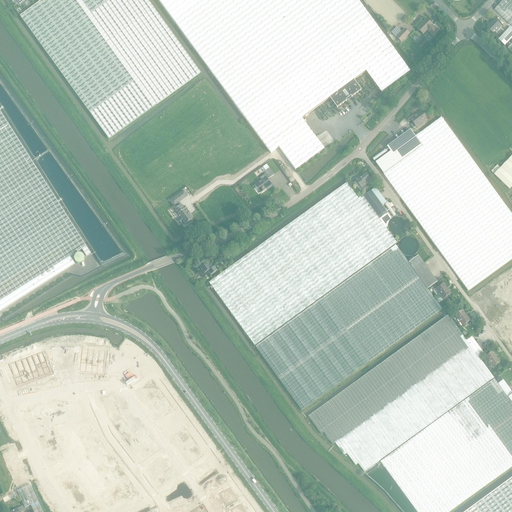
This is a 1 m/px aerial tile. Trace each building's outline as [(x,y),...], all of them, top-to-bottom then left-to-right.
[(41,0),(19,16),(108,139),(200,73),(147,0),(41,0)] [(158,0),(261,140),(262,140),(264,144),(270,153),(278,147),(281,151),(296,170),(324,149),(302,118),(330,98),(338,109),(347,102),(347,101),(351,98),(352,98),(362,91),(354,80),(366,72),(395,51),(357,0),(158,0)] [(511,0),(503,0),(494,10),(511,26),(511,43),(509,47),(508,48),(511,52),(511,0)] [(433,36),(438,31),(430,23),(426,19),(417,29),(423,34),(427,30),(433,36)] [(493,33),(500,25),(494,20),(491,23),(491,24),(487,28),(493,33)] [(401,42),(409,33),(404,29),(401,32),(396,27),(391,33),(401,42)] [(506,45),(509,47),(511,43),(511,27),(504,34),(499,40),(505,46),(506,45)] [(395,51),(366,72),(381,92),(381,93),(409,73),(410,72),(395,51)] [(0,301),(70,257),(82,250),(86,256),(90,254),(0,111),(0,301)] [(411,119),(413,122),(411,124),(414,128),(416,126),(416,127),(427,119),(421,111),(416,115),(417,116),(415,117),(415,116),(411,119)] [(384,174),(383,174),(401,199),(468,291),(476,285),(500,268),(511,259),(511,215),(441,118),(415,137),(422,146),(384,174)] [(390,152),(375,163),(380,169),(384,174),(422,146),(415,137),(410,130),(387,147),(390,152)] [(511,155),(494,175),(509,189),(511,186),(511,155)] [(264,172),(269,178),(274,175),(269,168),(264,172)] [(266,178),(268,177),(266,174),(260,178),(262,180),(254,185),(260,193),(265,190),(264,189),(266,188),(267,188),(271,185),(266,178)] [(355,180),(361,187),(359,189),(361,192),(366,188),(364,186),(371,181),(366,174),(360,178),(359,177),(355,180)] [(387,225),(385,223),(365,196),(361,199),(348,182),(311,208),(298,218),(259,246),(240,260),(232,266),(230,267),(208,283),(254,346),(274,331),(283,325),(295,317),(312,304),(344,281),(396,243),(384,226),(387,225)] [(375,188),(365,196),(385,223),(391,219),(387,214),(387,213),(382,206),(386,203),(375,188)] [(184,190),(169,201),(173,206),(177,204),(179,207),(178,208),(177,208),(175,210),(178,214),(177,214),(180,218),(177,221),(179,224),(183,222),(185,225),(189,222),(192,219),(192,218),(193,217),(191,214),(190,216),(180,202),(188,196),(184,190)] [(427,289),(408,263),(396,245),(384,254),(368,265),(356,274),(332,291),(313,305),(275,332),(255,347),(270,367),(291,396),(302,411),(319,398),(322,396),(333,388),(343,381),(352,375),(364,366),(376,357),(402,338),(413,330),(442,309),(427,289)] [(418,256),(408,263),(427,289),(437,282),(436,280),(418,256)] [(0,311),(74,264),(70,257),(0,301),(0,311)] [(487,317),(511,352),(511,259),(500,268),(511,284),(511,299),(499,309),(487,317)] [(217,271),(214,267),(209,261),(200,267),(205,273),(207,271),(210,275),(217,271)] [(511,284),(500,268),(476,285),(487,300),(491,298),(499,309),(511,299),(511,284)] [(443,299),(451,294),(447,289),(447,290),(443,284),(436,289),(443,299)] [(462,326),(470,320),(467,316),(466,316),(462,310),(455,315),(462,326)] [(487,370),(479,358),(467,341),(460,332),(448,315),(440,321),(420,336),(385,361),(336,396),(328,402),(323,406),(311,414),(308,416),(311,420),(316,427),(318,430),(321,434),(324,432),(330,441),(333,445),(335,443),(340,449),(342,452),(344,455),(347,453),(353,462),(355,465),(358,463),(360,466),(364,472),(388,454),(399,446),(404,443),(409,439),(420,431),(428,426),(433,422),(448,411),(468,396),(479,389),(493,378),(487,370)] [(472,337),(467,341),(479,358),(484,354),(472,337)] [(80,348),(77,373),(104,376),(106,362),(105,362),(106,350),(80,348)] [(44,350),(7,364),(16,388),(53,374),(44,350)] [(493,367),(500,362),(495,356),(496,356),(493,352),(485,357),(493,367)] [(511,403),(508,398),(511,394),(511,392),(509,388),(503,380),(498,384),(494,379),(450,411),(412,439),(400,448),(381,462),(400,489),(417,511),(449,511),(459,504),(472,495),(479,491),(511,466),(511,403)] [(145,385),(141,388),(146,394),(156,387),(152,381),(146,386),(145,385)] [(156,387),(146,394),(150,399),(160,392),(156,387)] [(107,399),(103,401),(105,406),(114,402),(111,396),(107,398),(107,399)] [(163,397),(154,404),(157,409),(167,402),(163,397)] [(114,402),(105,406),(107,411),(116,407),(114,402)] [(167,402),(157,409),(161,414),(171,407),(167,402)] [(116,407),(107,411),(109,415),(118,411),(116,407)] [(118,411),(109,415),(112,420),(120,416),(118,411)] [(121,418),(113,424),(116,429),(124,423),(121,418)] [(124,423),(116,429),(120,433),(128,427),(124,423)] [(92,424),(83,428),(86,433),(95,429),(92,424)] [(128,427),(120,433),(123,438),(131,432),(128,427)] [(185,427),(176,434),(179,440),(189,433),(185,427)] [(95,429),(86,433),(88,438),(97,434),(95,429)] [(42,435),(36,438),(38,444),(49,439),(45,431),(40,432),(42,435)] [(131,432),(123,438),(126,442),(134,437),(131,432)] [(189,433),(179,440),(183,445),(193,438),(189,433)] [(97,434),(88,438),(90,443),(99,439),(97,434)] [(134,437),(126,442),(130,447),(138,441),(134,437)] [(49,439),(38,444),(41,450),(48,447),(49,450),(53,448),(49,439)] [(99,439),(90,443),(93,448),(102,444),(99,439)] [(138,441),(130,447),(133,452),(141,446),(138,441)] [(196,443),(187,450),(191,455),(200,448),(196,443)] [(102,444),(93,448),(95,453),(104,449),(102,444)] [(141,446),(133,452),(136,456),(144,451),(141,446)] [(5,448),(0,451),(3,457),(5,461),(3,461),(4,465),(11,462),(11,461),(10,459),(11,458),(13,457),(12,454),(10,450),(9,451),(7,452),(6,450),(5,448)] [(50,452),(44,455),(46,461),(57,456),(53,448),(49,450),(50,452)] [(191,455),(190,455),(195,462),(199,459),(198,458),(204,453),(200,448),(191,455)] [(144,451),(136,456),(140,461),(148,455),(144,451)] [(107,452),(99,458),(103,463),(111,456),(107,452)] [(57,456),(46,461),(49,467),(56,464),(57,467),(61,465),(57,456)] [(111,456),(103,463),(106,467),(114,460),(111,456)] [(114,460),(106,467),(110,471),(117,465),(114,460)] [(11,462),(4,465),(6,469),(10,467),(14,477),(21,474),(20,471),(19,470),(20,470),(18,466),(16,463),(15,464),(13,465),(12,464),(11,462)] [(173,463),(167,467),(173,475),(179,471),(173,463)] [(117,465),(110,471),(113,475),(121,469),(117,465)] [(167,467),(162,471),(168,479),(173,475),(167,467)] [(121,469),(113,475),(117,479),(124,473),(121,469)] [(162,471),(157,475),(162,483),(168,479),(162,471)] [(62,473),(54,478),(57,483),(65,478),(62,473)] [(157,475),(151,479),(157,487),(162,483),(157,475)] [(511,511),(511,477),(464,511),(511,511)] [(65,478),(57,483),(60,488),(68,482),(65,478)] [(68,482),(60,488),(63,492),(71,487),(68,482)] [(31,505),(34,511),(42,511),(31,486),(18,491),(25,508),(31,505)] [(71,487),(63,492),(66,497),(74,491),(71,487)] [(135,488),(130,490),(134,499),(139,497),(135,488)] [(222,491),(218,493),(222,499),(232,493),(229,488),(223,492),(222,491)] [(130,490),(125,493),(129,501),(134,499),(130,490)] [(74,491),(66,497),(69,501),(77,496),(74,491)] [(125,493),(120,495),(124,504),(129,502),(125,493)] [(232,493),(222,499),(226,505),(236,499),(232,493)] [(120,495),(115,497),(119,506),(124,504),(120,495)] [(77,496),(69,501),(72,506),(80,500),(77,496)] [(115,497),(110,499),(114,508),(119,506),(115,497)] [(110,499),(105,502),(109,511),(114,508),(110,499)] [(80,500),(72,506),(75,510),(84,505),(80,500)] [(105,502),(100,504),(103,511),(106,511),(109,511),(105,502)]
